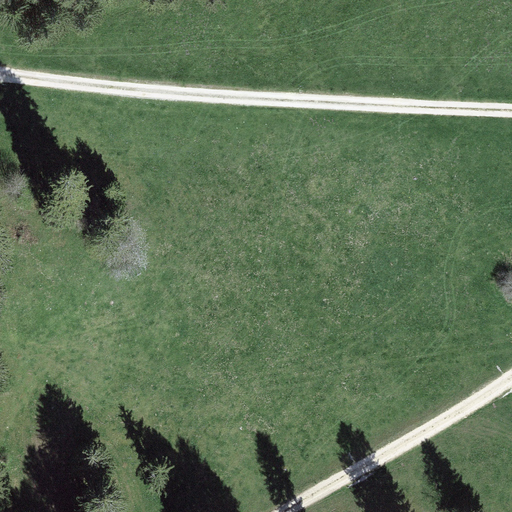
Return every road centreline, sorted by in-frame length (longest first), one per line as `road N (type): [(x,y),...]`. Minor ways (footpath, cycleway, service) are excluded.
road 1 (track): [(511,114),(297,104),(0,73)]
road 2 (track): [(285,511),(511,386)]
